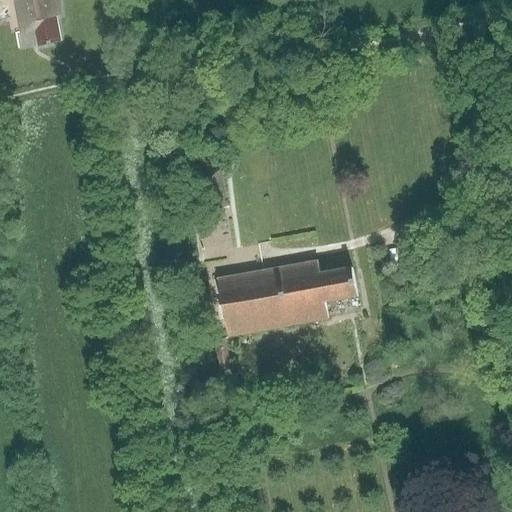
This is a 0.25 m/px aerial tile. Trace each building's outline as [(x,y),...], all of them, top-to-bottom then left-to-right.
[(56,16),(59,15),(57,6),(59,5),(57,0),(15,0),(21,32),(24,32),(24,34),(36,31),(38,46),(61,42),(56,19),(57,19),(56,16)] [(192,214),(227,208),(222,169),(187,174),(192,214)] [(414,270),(441,268),(440,245),(412,246),(414,270)] [(327,302),(358,296),(353,267),(320,273),(318,262),(218,280),(228,337),(330,318),(327,302)] [(220,369),(230,368),(226,339),(216,340),(220,369)]
